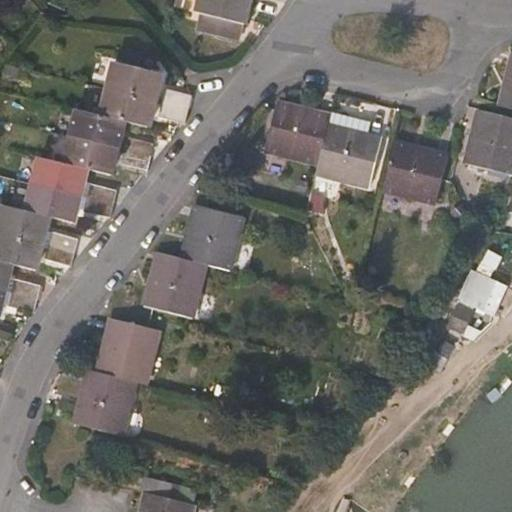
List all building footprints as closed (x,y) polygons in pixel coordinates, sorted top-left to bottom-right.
[(245,27),(252,0),(200,0),(197,14),(204,15),(199,34),(239,44),(243,26),(245,27)] [(158,103),(164,77),(114,64),(107,91),(158,103)] [(511,64),(501,108),(511,111),(511,64)] [(151,130),(158,103),(107,91),(100,118),(127,124),(151,130)] [(189,110),(192,97),(166,91),(163,104),(189,110)] [(186,125),(189,110),(163,104),(159,119),(186,125)] [(319,167),(332,118),(278,104),(266,154),(319,167)] [(120,151),(127,124),(100,118),(76,112),(69,139),(120,151)] [(511,177),(511,121),(479,113),(465,166),(511,177)] [(370,190),(382,141),(369,137),(371,128),(332,118),(319,167),(316,176),(370,190)] [(113,178),(120,151),(69,139),(62,166),(89,172),(113,178)] [(151,159),(154,145),(128,139),(125,152),(151,159)] [(448,158),(396,144),(384,194),(437,207),(448,158)] [(148,171),(151,159),(125,152),(122,165),(148,171)] [(82,199),(89,172),(62,166),(38,160),(32,187),(82,199)] [(76,225),(82,199),(32,187),(25,213),(51,219),(76,225)] [(114,206),(117,192),(90,187),(87,200),(114,206)] [(111,219),(114,206),(87,200),(85,214),(111,219)] [(0,235),(44,247),(51,219),(25,213),(1,207),(0,210),(0,235)] [(232,273),(244,220),(196,207),(181,261),(208,267),(232,273)] [(75,255),(78,241),(52,234),(49,248),(75,255)] [(37,273),(44,247),(0,235),(0,263),(14,267),(37,273)] [(72,267),(75,255),(49,248),(45,261),(72,267)] [(492,274),(501,256),(488,251),(480,268),(492,274)] [(194,320),(208,267),(181,261),(159,255),(145,307),(194,320)] [(14,267),(0,263),(0,292),(7,294),(14,267)] [(494,316),(508,285),(472,268),(457,299),(494,316)] [(37,301),(40,289),(14,283),(11,295),(37,301)] [(34,314),(37,301),(11,295),(8,308),(34,314)] [(147,387),(160,334),(112,321),(97,375),(138,385),(147,387)] [(124,438),(138,385),(97,375),(88,372),(74,426),(124,438)] [(196,492),(145,479),(142,493),(147,495),(142,511),(194,511),(195,506),(193,506),(196,492)]
